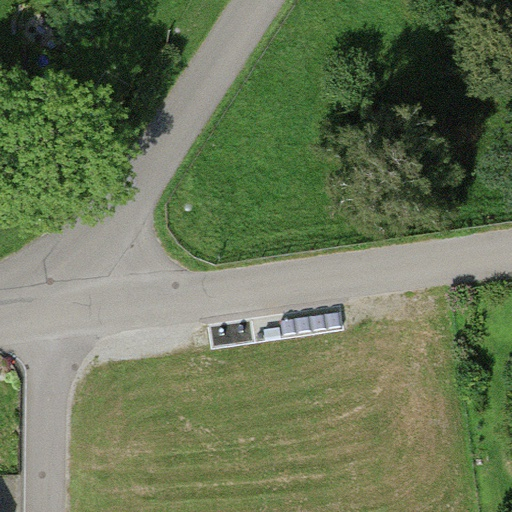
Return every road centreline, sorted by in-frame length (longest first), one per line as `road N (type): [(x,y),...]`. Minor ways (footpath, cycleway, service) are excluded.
road 1 (unclassified): [(48,319),(511,252)]
road 2 (unclassified): [(48,319),(261,0)]
road 3 (residential): [(45,511),(48,319)]
